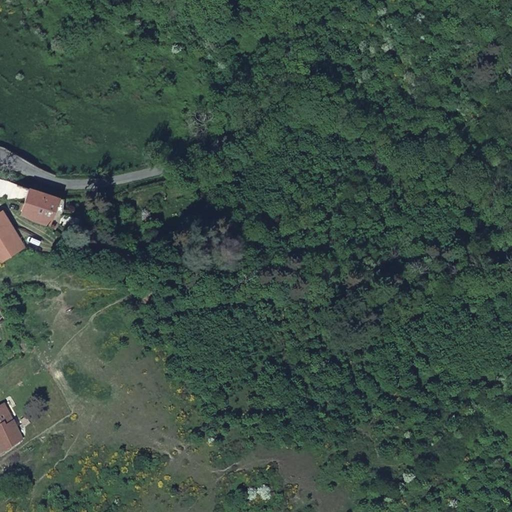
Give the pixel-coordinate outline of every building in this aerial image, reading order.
[(0,198),(23,206),(28,190),(0,180),(0,198)] [(28,190),(23,206),(21,211),(34,222),(42,224),(48,227),(56,199),(28,190)] [(0,271),(0,272),(9,273),(23,266),(16,254),(22,249),(10,227),(1,213),(0,212),(0,271)] [(7,319),(0,324),(0,334),(8,344),(18,338),(7,319)] [(0,454),(21,440),(2,406),(4,405),(0,399),(0,454)]
